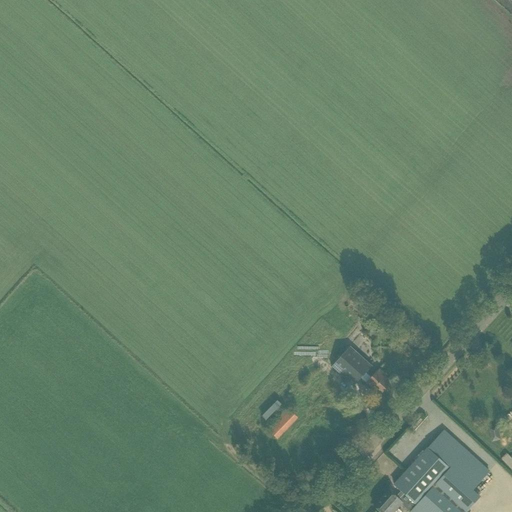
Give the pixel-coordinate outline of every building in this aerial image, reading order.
[(331,366),(346,379),(353,386),(360,378),(365,372),(371,367),(371,366),(350,346),(331,366)] [(390,383),(384,377),(386,375),(379,369),(376,372),(371,367),(365,373),(371,378),(364,385),(371,391),(373,390),(379,396),(390,383)] [(309,417),(325,400),(328,397),(333,402),(335,399),(337,402),(342,397),(335,390),(337,388),(320,371),(292,401),(309,417)] [(277,439),(297,418),(287,408),(267,429),(277,439)] [(488,429),(493,442),(502,439),(497,425),(488,429)] [(468,486),(478,475),(484,468),(443,430),(437,437),(394,485),(401,491),(396,497),(388,491),(374,507),(379,511),(392,511),(400,503),(410,511),(409,511),(466,511),(474,504),(480,497),(468,486)] [(258,464),(269,452),(258,443),(248,455),(258,464)] [(511,456),(506,453),(500,462),(511,469),(511,456)]
